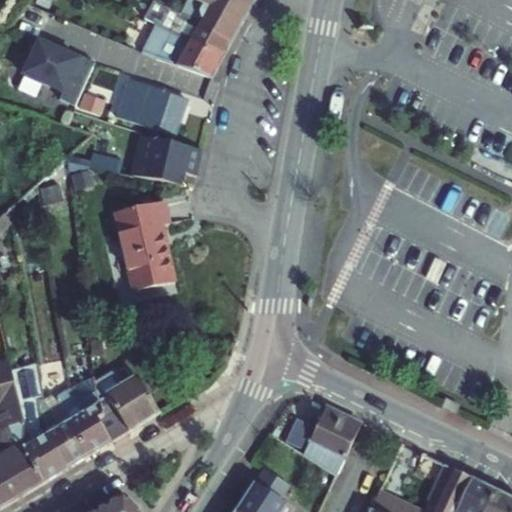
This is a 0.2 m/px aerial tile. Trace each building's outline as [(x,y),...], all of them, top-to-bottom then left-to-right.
[(192,0),(188,0),(180,16),(231,43),(241,25),(192,0)] [(192,0),(241,25),(251,8),(235,0),(192,0)] [(254,0),(235,0),(251,8),(254,0)] [(231,43),(180,16),(153,3),(144,20),(157,27),(170,33),(170,34),(222,61),(231,43)] [(222,61),(170,34),(170,33),(157,27),(143,54),(156,60),(212,79),(222,61)] [(80,57),(79,60),(39,42),(23,76),(63,94),(60,101),(75,108),(95,64),(80,57)] [(124,44),(114,65),(133,74),(143,54),(124,44)] [(129,82),(117,117),(176,137),(188,102),(129,82)] [(131,177),(182,189),(185,176),(196,178),(202,152),(140,138),(131,177)] [(93,155),(90,168),(120,175),(123,162),(93,155)] [(23,204),(27,227),(39,225),(35,203),(23,204)] [(176,283),(163,227),(170,225),(166,204),(116,215),(134,293),(176,283)] [(0,219),(0,234),(13,222),(7,213),(0,219)] [(0,509),(43,484),(22,449),(25,425),(12,373),(10,364),(0,366),(0,428),(1,432),(9,454),(0,459),(0,509)] [(43,484),(67,470),(41,427),(38,402),(44,401),(38,366),(12,373),(25,425),(22,449),(43,484)] [(113,373),(95,383),(104,416),(98,420),(112,443),(161,414),(138,376),(121,387),(113,373)] [(70,424),(90,457),(112,443),(98,420),(104,416),(95,383),(93,374),(55,397),(70,424)] [(67,470),(90,457),(70,424),(55,397),(54,395),(44,401),(38,402),(41,427),(67,470)] [(447,399),(442,408),(456,415),(460,406),(447,399)] [(362,425),(327,408),(302,456),(337,478),(362,425)] [(283,434),(278,440),(291,448),(295,442),(283,434)] [(238,511),(239,511),(293,511),(295,510),(281,501),(298,474),(274,458),(238,511)] [(457,511),(472,480),(444,466),(428,502),(435,505),(431,511),(457,511)] [(485,511),(495,491),(472,480),(457,511),(485,511)] [(511,511),(511,499),(495,491),(485,511),(511,511)] [(422,511),(380,492),(372,511),(373,511),(422,511)] [(97,511),(139,511),(124,496),(97,511)]
